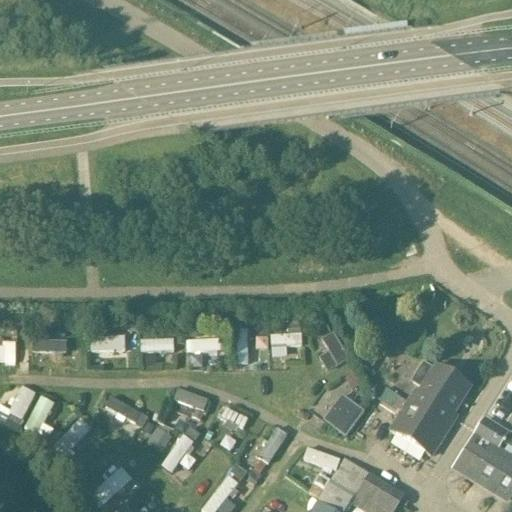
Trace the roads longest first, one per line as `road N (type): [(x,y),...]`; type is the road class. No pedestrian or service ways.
road 1 (unclassified): [(106,0),(389,169),(415,205),(439,269),(458,288),(511,277)]
road 2 (primary): [(0,117),(511,49)]
